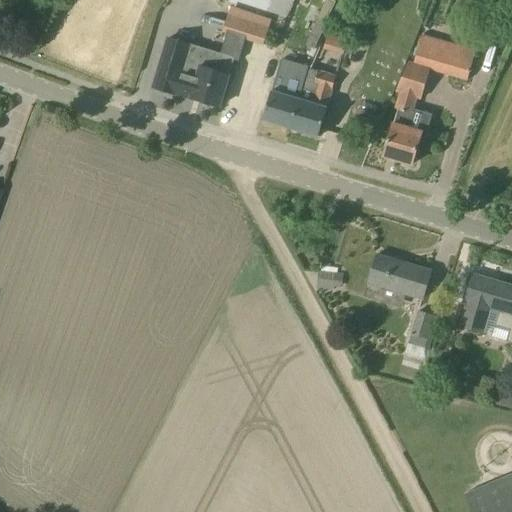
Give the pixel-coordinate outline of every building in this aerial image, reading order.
[(221,31),(241,37),(262,44),(267,28),(226,15),(221,31)] [(346,44),(349,33),(330,28),(324,48),(343,54),(338,70),(358,76),(366,50),(346,44)] [(468,78),(477,50),(423,33),(414,62),(407,60),(398,90),(401,91),(396,108),(398,109),(394,123),(393,123),(383,156),(412,164),(421,132),(426,134),(432,114),(413,108),(416,96),(423,98),(432,68),(468,78)] [(153,86),(175,93),(175,92),(204,101),(205,104),(213,107),(216,105),(220,106),(229,74),(229,73),(234,58),(168,38),(153,86)] [(263,119),(291,127),(299,99),(308,67),(281,59),(272,90),(271,90),(263,119)] [(299,99),(291,127),(318,136),(327,107),(336,76),(308,67),(299,99)] [(422,299),(431,270),(377,254),(365,295),(402,306),(405,294),(422,299)] [(342,287),(344,273),(318,270),(316,283),(342,287)] [(511,342),(511,285),(473,274),(465,301),(467,301),(460,325),(483,332),(490,308),(498,310),(495,324),(510,328),(507,341),(511,342)] [(418,311),(411,334),(406,352),(426,358),(438,317),(418,311)] [(511,511),(511,472),(463,493),(471,511),(511,511)]
